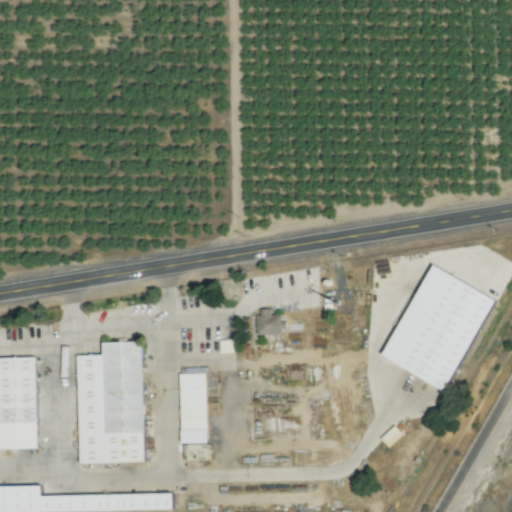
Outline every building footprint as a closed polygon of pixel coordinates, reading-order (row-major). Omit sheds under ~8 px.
[(383,357),(447,390),(495,298),(431,264),(383,357)] [(257,334),(284,334),(285,315),(271,315),(271,309),(258,308),(257,334)] [(220,340),(220,353),(234,352),(233,339),(220,340)] [(142,341),(102,342),(103,355),(77,355),(80,463),(145,462),(142,341)] [(0,449),(38,448),(36,357),(0,357),(0,449)] [(181,443),(207,442),(205,373),(179,373),(181,443)] [(42,495),(42,486),(0,486),(0,511),(173,510),(173,493),(42,495)]
